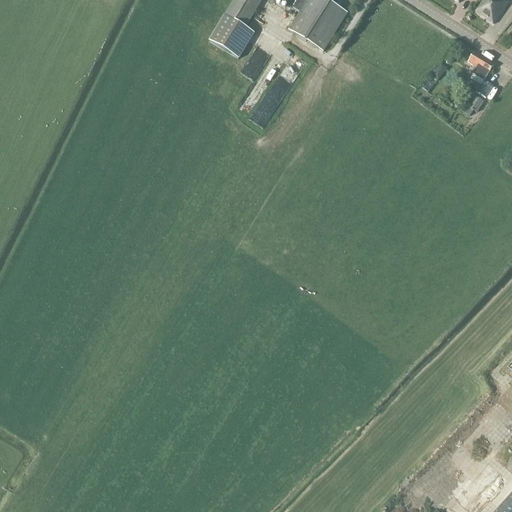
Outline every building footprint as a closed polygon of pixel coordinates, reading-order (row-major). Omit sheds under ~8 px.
[(233,0),(224,16),(245,29),(262,0),(233,0)] [(323,53),(347,14),(325,0),(276,0),(291,9),(292,8),(299,13),(288,31),(323,53)] [(483,0),(476,12),(493,25),(508,2),(504,0),(483,0)] [(254,34),(245,29),(224,16),(209,43),(239,60),(254,34)] [(444,61),(450,65),(455,57),(449,53),(444,61)] [(493,66),(473,54),(467,63),(476,69),(472,75),(483,82),(476,93),(486,100),(493,87),(484,82),(493,66)] [(421,89),(428,94),(438,82),(431,76),(421,89)] [(467,107),(473,111),(477,114),(484,102),(476,98),(474,96),(467,107)] [(467,107),(463,113),(472,119),(476,113),(467,107)] [(511,361),(502,373),(511,381),(511,361)] [(511,511),(511,495),(503,506),(501,504),(494,511),(511,511)]
